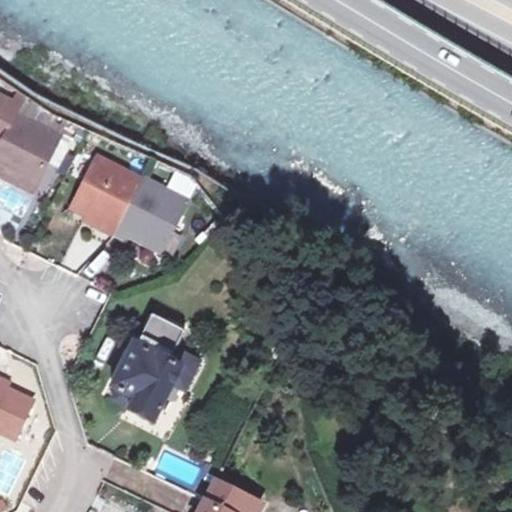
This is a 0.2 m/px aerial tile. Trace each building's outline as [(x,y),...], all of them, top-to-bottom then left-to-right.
[(18,94),(14,104),(0,97),(0,149),(17,114),(25,98),(18,94)] [(0,177),(33,194),(62,136),(17,114),(0,149),(0,177)] [(115,235),(143,180),(98,158),(73,209),(104,225),(101,230),(115,236),(115,235)] [(163,252),(189,201),(144,178),(143,180),(115,235),(129,241),(132,236),(163,252)] [(176,351),(186,332),(152,315),(136,346),(133,345),(112,388),(117,390),(134,399),(130,406),(130,408),(156,421),(169,396),(184,366),(172,361),(176,351)] [(201,364),(188,357),(176,351),(172,361),(184,366),(169,396),(175,399),(180,387),(187,391),(201,364)] [(0,386),(8,391),(11,384),(0,379),(0,386)] [(33,403),(8,391),(0,386),(0,432),(16,440),(33,403)] [(130,406),(134,399),(117,390),(113,398),(130,406)] [(257,511),(258,510),(261,505),(216,482),(215,482),(205,502),(200,511),(257,511)] [(6,511),(11,509),(6,502),(0,506),(0,509),(1,511),(6,511)]
